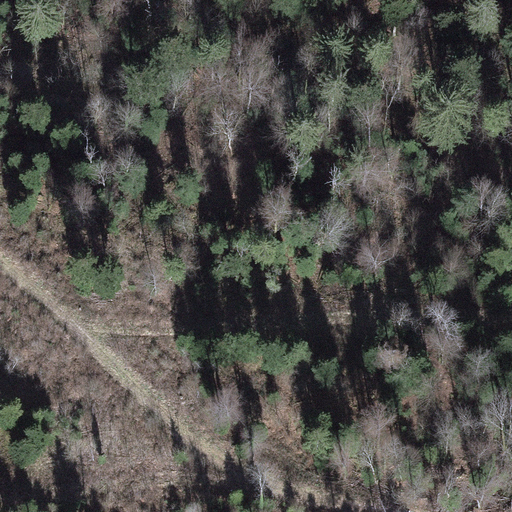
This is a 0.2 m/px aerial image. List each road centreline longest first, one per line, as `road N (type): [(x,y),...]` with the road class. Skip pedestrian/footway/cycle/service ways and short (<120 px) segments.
road 1 (track): [(511,309),(75,327)]
road 2 (track): [(0,266),(232,470),(329,511)]
road 3 (track): [(155,0),(406,133),(511,199)]
